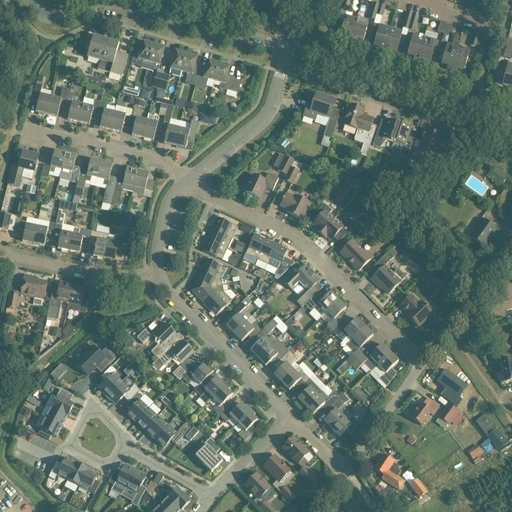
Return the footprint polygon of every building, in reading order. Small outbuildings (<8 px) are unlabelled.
[(343,0),(342,8),(347,10),(348,10),(350,0),(343,0)] [(478,0),(476,9),(482,11),(484,0),(478,0)] [(373,3),(370,14),(369,19),(375,20),(379,5),(373,3)] [(382,17),(382,16),(385,7),(379,5),(375,20),(376,15),(382,17)] [(413,14),(407,13),(402,28),(403,29),(408,30),(413,14)] [(419,16),(413,14),(408,30),(414,32),(419,16)] [(350,44),(357,19),(345,16),(339,37),(346,39),(345,42),(350,44)] [(368,23),(362,21),(357,19),(350,44),(355,45),(356,41),(363,43),(368,23)] [(440,22),(438,32),(437,32),(444,34),(447,24),(440,22)] [(453,25),(447,24),(444,34),(450,36),(453,25)] [(391,29),(379,25),(373,46),(380,48),(379,52),(384,53),(386,45),(391,29)] [(391,29),(386,45),(384,53),(389,54),(390,51),(396,53),(401,35),(407,37),(408,30),(403,29),(402,32),(396,30),(391,29)] [(470,46),(476,48),(480,33),(474,31),(470,46)] [(419,37),(413,35),(407,56),(414,57),(413,61),(418,62),(424,41),(418,40),(419,37)] [(128,55),(117,52),(119,44),(93,36),(87,58),(99,61),(97,70),(122,77),(128,55)] [(424,41),(418,62),(422,63),(423,60),(430,62),(434,47),(436,48),(438,42),(430,39),(429,43),(424,41)] [(511,40),(507,40),(503,57),(510,59),(511,51),(511,40)] [(447,70),(452,72),(454,63),(458,51),(460,43),(453,41),(452,46),(447,44),(441,65),(448,67),(447,70)] [(131,64),(136,65),(141,67),(143,61),(149,63),(154,46),(143,42),(138,60),(133,58),(131,64)] [(154,46),(149,63),(155,65),(154,70),(158,71),(159,66),(160,66),(165,49),(154,46)] [(458,51),(454,63),(452,72),(456,73),(457,69),(464,71),(470,50),(464,49),(463,52),(458,51)] [(180,78),(181,72),(185,60),(186,55),(176,52),(169,74),(172,76),(180,78)] [(185,60),(181,72),(188,74),(185,83),(195,86),(201,66),(195,65),(197,58),(186,55),(185,60)] [(207,80),(214,82),(218,69),(219,64),(208,61),(206,68),(201,66),(195,86),(194,88),(204,91),(207,80)] [(221,83),(219,89),(231,92),(234,80),(227,78),(230,68),(219,64),(218,69),(214,82),(221,83)] [(511,65),(508,64),(502,86),(511,87),(511,65)] [(157,74),(153,88),(158,90),(163,75),(157,74)] [(163,75),(158,90),(165,92),(169,77),(163,75)] [(93,86),(95,79),(86,76),(84,84),(93,86)] [(102,81),(95,79),(93,86),(100,88),(102,81)] [(40,95),(42,87),(36,85),(32,101),(38,103),(35,113),(46,115),(47,110),(50,98),(40,95)] [(60,100),(50,98),(47,110),(46,115),(57,118),(60,108),(65,109),(68,97),(67,97),(69,92),(69,91),(62,89),(60,100)] [(132,90),(130,96),(138,98),(140,92),(132,90)] [(161,104),(164,104),(165,97),(157,95),(156,102),(161,104)] [(317,116),(329,120),(333,109),(336,101),(316,95),(311,109),(306,107),(303,117),(315,121),(317,116)] [(97,115),(103,116),(100,128),(110,131),(116,108),(107,106),(108,99),(101,98),(100,103),(97,115)] [(136,99),(134,106),(143,109),(145,102),(136,99)] [(89,126),(90,121),(92,114),(97,115),(100,103),(95,101),(93,108),(82,106),(78,123),(89,126)] [(179,101),(175,115),(181,117),(185,103),(179,101)] [(82,106),(72,103),(68,120),(78,123),(82,106)] [(169,124),(168,127),(164,144),(175,146),(180,122),(171,120),(174,107),(167,105),(166,109),(167,110),(165,117),(164,123),(169,124)] [(230,114),(227,106),(219,110),(223,117),(230,114)] [(349,106),(347,110),(342,126),(357,131),(357,130),(368,133),(373,119),(362,116),(364,111),(349,106)] [(116,107),(116,108),(110,131),(121,133),(127,109),(116,107)] [(158,115),(165,117),(167,110),(166,109),(160,108),(158,115)] [(147,121),(144,134),(142,139),(153,141),(159,118),(148,115),(147,121)] [(207,122),(209,125),(211,125),(214,126),(216,119),(209,117),(207,122)] [(142,139),(144,134),(147,121),(136,119),(132,136),(142,139)] [(329,120),(327,125),(326,128),(323,137),(324,137),(331,140),(337,123),(329,120)] [(389,124),(381,121),(372,147),(380,149),(386,141),(393,143),(399,124),(398,123),(397,122),(393,120),(391,121),(390,121),(389,124)] [(180,122),(175,146),(185,149),(188,140),(194,141),(198,124),(192,122),(191,125),(180,122)] [(399,124),(393,143),(400,145),(400,156),(407,158),(413,139),(408,138),(411,128),(407,127),(406,125),(403,124),(401,125),(399,124)] [(424,131),(418,150),(437,156),(448,159),(453,145),(442,141),(443,137),(424,131)] [(324,137),(322,143),(329,146),(331,140),(324,137)] [(366,157),(371,143),(365,141),(363,145),(360,155),(366,157)] [(51,166),(44,165),(41,177),(48,179),(49,173),(54,174),(55,169),(61,170),(64,159),(65,154),(54,151),(51,166)] [(14,160),(7,185),(19,188),(24,170),(34,173),(38,156),(23,152),(20,161),(14,160)] [(74,167),(76,157),(65,154),(64,159),(61,170),(59,180),(77,185),(78,182),(81,169),(74,167)] [(277,170),(287,175),(291,168),(294,162),(285,156),(278,169),(277,170)] [(95,187),(97,179),(100,168),(101,163),(90,160),(86,176),(87,176),(85,184),(78,182),(77,185),(74,197),(81,198),(85,185),(95,187)] [(112,166),(101,163),(100,168),(97,179),(95,187),(106,190),(106,189),(107,187),(108,182),(112,166)] [(511,179),(495,167),(489,174),(503,184),(506,180),(511,184),(511,179)] [(287,175),(283,181),(292,186),(299,172),(291,168),(287,175)] [(137,172),(127,169),(123,185),(122,190),(132,193),(136,177),(137,172)] [(137,172),(136,177),(132,193),(138,194),(138,196),(143,197),(148,175),(137,172)] [(261,201),(263,196),(266,189),(273,192),(279,179),(268,174),(264,181),(253,176),(245,193),(246,194),(247,195),(251,197),(252,197),(261,201)] [(354,181),(351,187),(357,190),(360,184),(354,181)] [(25,194),(35,196),(36,188),(27,186),(25,194)] [(106,190),(103,204),(110,206),(114,191),(114,189),(107,187),(106,189),(106,190)] [(502,187),(492,201),(500,207),(510,193),(502,187)] [(110,206),(117,208),(122,190),(114,189),(114,191),(110,206)] [(301,221),(303,217),(304,217),(311,204),(295,196),(294,198),(286,194),(280,206),(291,212),(289,215),(301,221)] [(18,210),(21,200),(13,198),(10,207),(18,210)] [(61,202),(59,209),(76,213),(78,205),(61,202)] [(108,212),(110,206),(103,204),(101,210),(108,212)] [(316,231),(321,235),(334,219),(329,214),(331,211),(323,204),(314,216),(318,220),(313,226),(317,229),(316,231)] [(55,229),(52,242),(59,243),(57,249),(68,252),(69,247),(73,228),(62,226),(65,215),(62,214),(62,212),(58,211),(55,224),(55,229)] [(0,229),(8,231),(11,215),(1,213),(0,216),(0,229)] [(375,219),(369,215),(364,223),(370,227),(375,219)] [(331,241),(334,239),(338,242),(356,225),(346,216),(340,224),(334,219),(321,235),(326,239),(327,238),(331,241)] [(133,218),(126,217),(124,226),(131,228),(133,218)] [(218,219),(213,230),(232,239),(238,228),(218,219)] [(478,227),(470,238),(483,247),(496,230),(481,219),(477,225),(478,227)] [(240,231),(248,235),(251,228),(243,224),(240,231)] [(24,231),(22,242),(33,244),(34,239),(37,227),(26,225),(26,226),(20,225),(19,230),(24,231)] [(105,254),(108,235),(96,233),(97,226),(92,225),(91,232),(89,239),(88,245),(95,247),(93,257),(104,259),(105,254)] [(44,247),(47,230),(37,227),(34,239),(33,244),(44,247)] [(80,229),(73,228),(69,247),(68,252),(79,254),(83,238),(89,239),(91,232),(80,229)] [(208,241),(227,250),(232,239),(213,230),(208,241)] [(105,254),(104,259),(115,261),(117,250),(122,252),(123,245),(128,246),(131,235),(116,232),(115,237),(108,235),(105,254)] [(254,235),(245,255),(256,260),(265,241),(254,235)] [(208,241),(202,252),(222,261),(227,250),(208,241)] [(265,241),(256,260),(267,265),(276,246),(265,241)] [(358,272),(371,260),(352,241),(340,254),(348,262),(349,262),(352,265),(351,265),(358,272)] [(235,250),(241,253),(245,246),(238,243),(235,250)] [(287,251),(276,246),(267,265),(277,270),(275,274),(281,277),(295,263),(284,258),(287,251)] [(394,257),(389,252),(380,260),(385,265),(384,266),(385,267),(395,257),(394,257)] [(234,257),(231,265),(236,267),(241,257),(235,254),(234,257)] [(207,260),(201,271),(221,280),(226,269),(207,260)] [(241,263),(239,269),(244,272),(247,266),(241,263)] [(392,274),(385,267),(384,266),(371,280),(377,286),(379,285),(389,295),(400,284),(400,283),(406,277),(398,269),(392,274)] [(304,267),(295,276),(292,273),(283,282),(293,292),(299,285),(305,291),(303,293),(310,300),(318,292),(322,288),(318,283),(319,282),(304,267)] [(428,273),(433,277),(436,276),(440,271),(433,267),(428,273)] [(195,290),(195,291),(198,290),(222,286),(221,280),(201,271),(193,289),(195,290)] [(25,277),(23,284),(21,295),(34,298),(33,305),(41,307),(43,300),(47,283),(34,281),(34,279),(25,277)] [(57,296),(52,295),(47,319),(57,320),(59,308),(60,308),(61,301),(68,303),(72,285),(60,283),(57,296)] [(85,314),(87,312),(89,302),(82,300),(84,288),(72,285),(68,303),(69,303),(67,310),(79,313),(85,314)] [(222,286),(198,290),(195,291),(196,292),(194,294),(207,307),(223,292),(222,286)] [(216,316),(220,313),(232,301),(223,292),(207,307),(216,316)] [(310,300),(305,306),(311,313),(309,315),(316,322),(326,312),(326,313),(334,304),(338,301),(330,293),(329,294),(327,292),(322,297),(318,292),(310,300)] [(10,293),(7,309),(15,311),(19,294),(10,293)] [(310,300),(303,293),(295,301),(302,308),(304,306),(305,306),(310,300)] [(419,304),(411,296),(401,306),(411,317),(410,318),(409,319),(418,328),(432,314),(420,303),(419,304)] [(226,327),(234,335),(246,323),(251,318),(244,310),(252,303),(247,298),(226,318),(231,322),(226,327)] [(334,333),(345,322),(338,316),(346,309),(338,301),(334,304),(326,313),(330,317),(326,321),(329,325),(327,327),(334,333)] [(345,322),(334,333),(342,342),(348,336),(352,340),(361,332),(365,328),(357,320),(349,327),(345,322)] [(278,326),(273,321),(263,330),(268,335),(278,326)] [(151,352),(158,360),(181,337),(181,336),(179,338),(164,323),(165,325),(153,336),(160,343),(151,352)] [(242,342),(248,336),(252,340),(261,331),(254,324),(250,327),(246,323),(234,335),(242,342)] [(42,333),(44,326),(37,324),(35,331),(42,333)] [(73,328),(70,325),(62,332),(65,335),(73,328)] [(62,330),(54,328),(52,337),(60,338),(62,330)] [(297,328),(293,332),(299,339),(304,335),(297,328)] [(365,328),(361,332),(352,340),(346,346),(354,354),(346,362),(351,367),(363,355),(358,351),(373,336),(365,328)] [(145,331),(137,339),(143,344),(151,337),(145,331)] [(271,337),(269,339),(266,336),(262,340),(262,339),(250,351),(258,359),(261,355),(276,341),(271,337)] [(181,337),(158,360),(152,365),(159,371),(164,366),(165,367),(174,357),(181,365),(193,353),(194,354),(195,354),(180,339),(181,337)] [(266,367),(274,359),(278,363),(281,360),(289,352),(284,347),(283,349),(276,341),(261,355),(258,359),(266,367)] [(364,364),(371,372),(377,366),(386,357),(390,354),(382,345),(367,360),(363,355),(351,367),(356,372),(364,364)] [(93,347),(76,364),(88,377),(96,368),(97,369),(99,368),(102,371),(101,373),(101,374),(115,360),(106,350),(101,355),(93,347)] [(289,352),(281,360),(286,364),(274,375),(282,383),(285,380),(298,367),(294,363),(297,361),(289,352)] [(317,359),(322,363),(328,357),(323,353),(317,359)] [(386,357),(377,366),(385,375),(379,380),(386,387),(396,375),(391,369),(398,362),(390,354),(386,357)] [(323,365),(317,359),(313,363),(319,369),(323,365)] [(502,384),(511,382),(511,359),(500,362),(502,373),(495,375),(502,384)] [(203,366),(200,370),(198,371),(193,367),(187,374),(187,373),(182,378),(188,385),(193,380),(199,386),(200,386),(206,380),(213,373),(209,369),(207,370),(203,366)] [(103,393),(107,397),(121,383),(113,374),(116,372),(112,367),(101,377),(106,382),(99,388),(103,393)] [(180,367),(173,375),(179,381),(182,378),(187,373),(180,367)] [(285,380),(282,383),(289,391),(301,380),(305,384),(309,380),(302,373),(303,372),(298,367),(285,380)] [(341,377),(346,372),(341,367),(336,372),(341,377)] [(445,390),(440,396),(457,408),(462,401),(458,398),(467,387),(468,387),(445,370),(445,371),(446,372),(437,383),(436,383),(445,390)] [(52,376),(56,381),(61,376),(56,371),(52,376)] [(44,378),(42,384),(50,387),(53,382),(44,378)] [(206,405),(212,399),(226,386),(222,381),(220,383),(216,379),(210,384),(206,380),(200,386),(199,386),(194,391),(201,398),(200,399),(206,405)] [(305,384),(309,388),(298,400),(305,407),(309,404),(321,392),(309,380),(305,384)] [(121,383),(107,397),(111,402),(111,401),(116,405),(124,398),(129,403),(139,391),(135,386),(130,391),(121,383)] [(231,405),(227,401),(232,396),(228,391),(230,390),(226,386),(212,399),(218,405),(213,410),(220,417),(231,405)] [(321,392),(309,404),(305,407),(313,415),(315,413),(319,418),(329,408),(331,406),(340,398),(334,392),(333,393),(326,387),(321,392)] [(368,398),(358,388),(353,393),(363,403),(368,398)] [(52,409),(68,417),(73,406),(69,404),(73,397),(61,391),(57,398),(51,408),(52,409)] [(136,423),(148,410),(139,402),(142,398),(137,394),(126,407),(131,411),(127,415),(136,423)] [(331,429),(335,426),(343,418),(337,412),(348,401),(344,396),(341,399),(340,398),(331,406),(329,408),(333,412),(324,422),(331,429)] [(26,402),(38,408),(41,403),(29,397),(26,402)] [(167,407),(170,403),(164,398),(161,401),(167,407)] [(410,418),(421,426),(430,415),(433,417),(439,408),(427,399),(423,405),(421,404),(410,418)] [(241,404),(237,408),(235,410),(231,405),(220,417),(226,423),(231,418),(237,424),(251,411),(247,407),(245,409),(241,404)] [(457,415),(459,412),(448,404),(438,418),(449,426),(451,422),(455,425),(460,418),(457,415)] [(46,419),(62,427),(67,417),(68,417),(52,409),(46,419)] [(158,418),(148,410),(136,423),(146,432),(158,418)] [(238,435),(245,442),(256,431),(252,426),(257,421),(253,417),(255,415),(251,411),(237,424),(243,430),(238,435)] [(331,429),(339,437),(346,431),(351,435),(360,424),(353,417),(348,422),(343,418),(335,426),(331,429)] [(158,418),(146,432),(155,440),(167,426),(158,418)] [(38,435),(49,441),(52,436),(56,438),(62,427),(46,419),(41,429),(38,435)] [(176,434),(167,426),(155,440),(164,448),(171,441),(176,445),(184,436),(179,431),(176,434)] [(198,433),(194,428),(185,437),(190,442),(198,433)] [(145,433),(140,440),(147,445),(152,438),(145,433)] [(411,437),(407,442),(411,446),(415,441),(411,437)] [(282,449),(297,465),(298,464),(302,468),(307,463),(303,459),(309,454),(293,438),(282,449)] [(195,457),(211,473),(223,462),(216,455),(221,450),(210,439),(204,445),(206,446),(195,457)] [(481,451),(477,445),(467,453),(472,459),(481,451)] [(404,483),(397,478),(401,472),(392,467),(394,463),(383,455),(373,470),(384,476),(382,480),(399,491),(404,483)] [(264,468),(271,475),(279,484),(291,472),(275,456),(264,468)] [(480,458),(474,462),(477,466),(482,462),(480,458)] [(68,481),(76,465),(66,459),(62,466),(57,463),(49,478),(54,481),(57,475),(67,481),(68,481)] [(76,465),(68,481),(78,487),(87,471),(76,465)] [(124,493),(126,489),(136,471),(131,468),(130,469),(125,466),(120,475),(115,472),(109,483),(114,486),(111,491),(121,496),(124,493)] [(319,483),(317,481),(304,468),(298,474),(314,490),(319,483)] [(87,471),(78,487),(79,487),(89,492),(94,495),(100,484),(95,481),(97,476),(87,471)] [(131,504),(136,507),(146,489),(141,486),(146,477),(140,474),(141,473),(136,471),(126,489),(136,495),(131,504)] [(153,484),(158,487),(164,476),(159,473),(153,484)] [(256,475),(245,486),(258,499),(259,500),(261,498),(270,489),(256,475)] [(410,486),(420,499),(427,492),(417,480),(410,486)] [(154,490),(150,485),(146,492),(149,496),(154,490)] [(290,504),(296,498),(285,488),(280,493),(290,504)] [(168,498),(181,511),(190,503),(177,490),(168,498)] [(150,498),(145,495),(141,502),(147,504),(150,498)] [(168,499),(160,507),(165,511),(180,511),(181,511),(168,498),(168,499)] [(274,511),(275,511),(261,498),(259,500),(258,499),(254,502),(259,508),(263,511),(274,511)] [(293,505),(298,510),(303,505),(298,500),(293,505)] [(390,505),(394,511),(401,508),(396,501),(390,505)]
